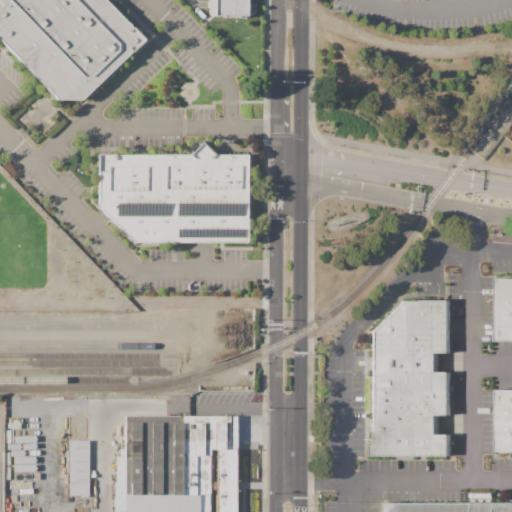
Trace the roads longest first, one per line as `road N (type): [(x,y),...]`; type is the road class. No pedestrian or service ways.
road 1 (tertiary): [(281,151),(279,511)]
road 2 (tertiary): [(302,511),(303,182)]
road 3 (tertiary): [(303,182),(305,0)]
road 4 (tertiary): [(511,190),(361,163)]
road 5 (tertiary): [(303,182),(429,203)]
